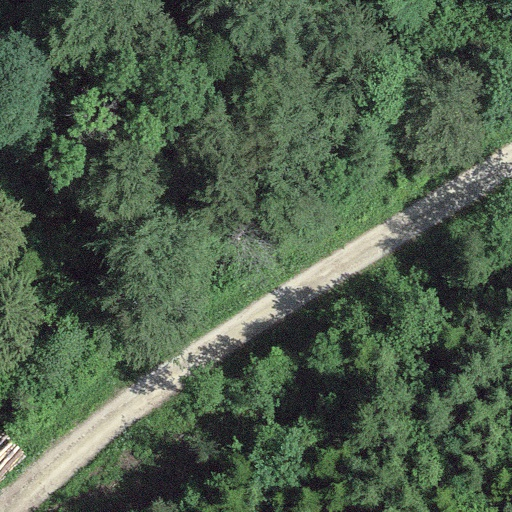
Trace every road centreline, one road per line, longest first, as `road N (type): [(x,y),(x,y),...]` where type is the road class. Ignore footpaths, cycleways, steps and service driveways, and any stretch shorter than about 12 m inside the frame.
road 1 (track): [(144,403),(511,166)]
road 2 (track): [(10,511),(144,403)]
